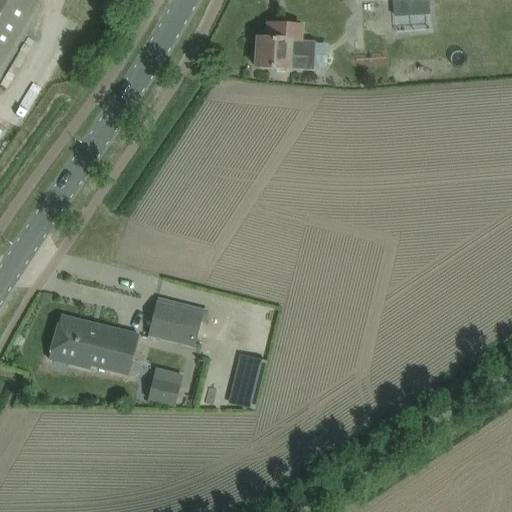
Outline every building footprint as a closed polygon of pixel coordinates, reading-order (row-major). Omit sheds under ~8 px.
[(35,0),(0,0),(0,74),(41,3),(35,0)] [(390,1),(361,3),(364,59),(389,58),(386,13),(391,13),(390,1)] [(313,72),(315,42),(299,41),(300,27),(269,25),(268,39),(256,39),(254,68),(274,70),(275,73),(284,73),(285,70),(313,72)] [(196,350),(205,313),(155,301),(145,338),(196,350)] [(60,317),(48,360),(89,370),(90,367),(127,376),(138,336),(60,317)] [(265,362),(255,360),(244,407),(254,409),(265,362)] [(199,388),(203,369),(184,365),(180,384),(199,388)] [(179,388),(152,381),(147,400),(174,407),(179,388)] [(245,464),(248,433),(232,431),(229,462),(245,464)]
